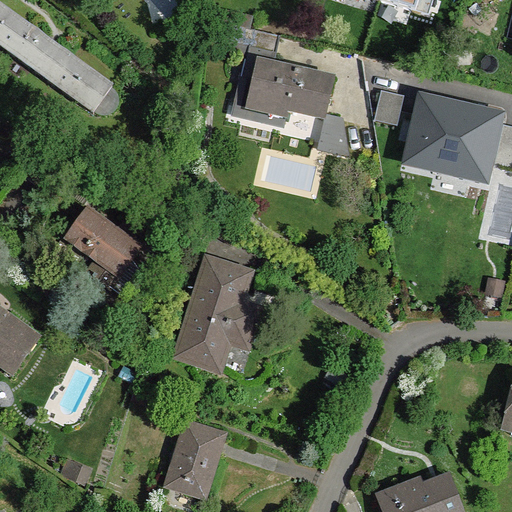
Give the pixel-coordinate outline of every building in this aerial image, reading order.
[(379,0),(379,1),(417,11),(420,0),(379,0)] [(0,10),(0,49),(97,119),(116,94),(0,10)] [(333,84),(260,67),(248,116),(289,126),(291,115),(324,123),(333,84)] [(402,123),(408,95),(386,90),(380,118),(402,123)] [(503,121),(426,103),(415,149),(493,167),(503,121)] [(326,113),(324,148),(350,150),(352,115),(326,113)] [(511,122),(509,122),(499,157),(511,161),(511,122)] [(88,213),(65,247),(122,285),(145,251),(88,213)] [(207,261),(175,361),(218,374),(226,347),(249,355),(264,307),(248,302),(257,277),(207,261)] [(0,311),(0,368),(17,380),(44,341),(0,311)] [(511,383),(499,432),(511,435),(511,383)] [(184,425),(163,490),(205,504),(226,439),(184,425)] [(423,481),(376,500),(381,511),(465,511),(452,479),(426,489),(423,481)]
